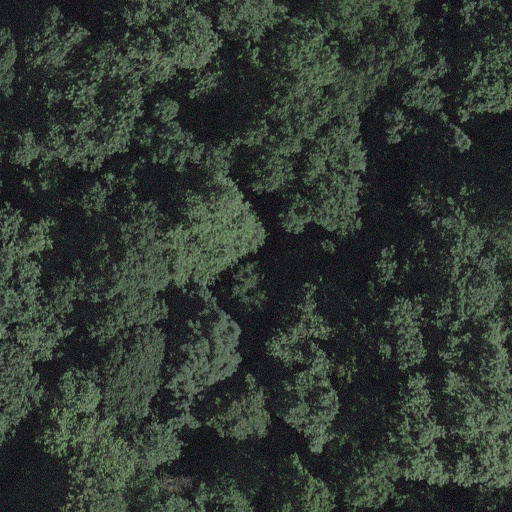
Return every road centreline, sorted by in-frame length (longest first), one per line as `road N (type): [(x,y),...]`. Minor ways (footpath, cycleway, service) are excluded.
road 1 (track): [(187,511),(192,431),(207,387),(270,287),(371,190),(511,117)]
road 2 (unclassified): [(511,428),(334,511)]
